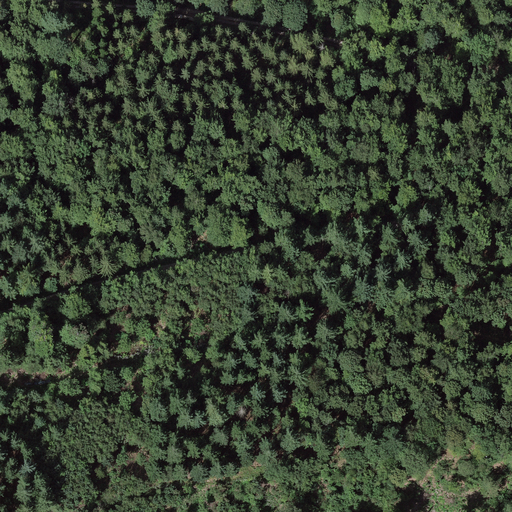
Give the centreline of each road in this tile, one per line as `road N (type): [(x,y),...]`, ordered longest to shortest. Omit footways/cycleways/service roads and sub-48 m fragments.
road 1 (track): [(511,211),(236,250),(0,315)]
road 2 (track): [(0,390),(30,391),(234,338),(423,323),(511,346)]
road 3 (track): [(13,0),(274,33),(511,95)]
road 4 (track): [(30,391),(125,409),(249,480),(82,511)]
